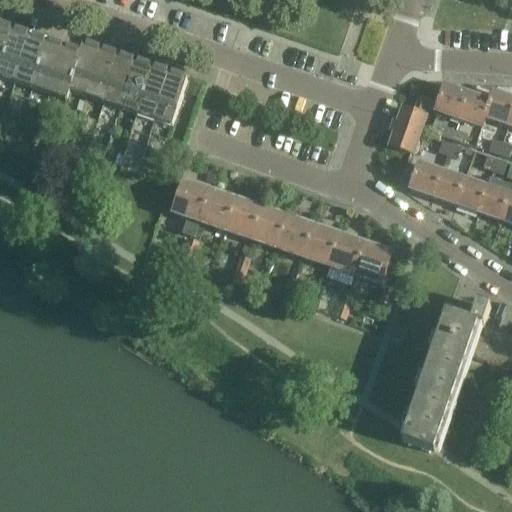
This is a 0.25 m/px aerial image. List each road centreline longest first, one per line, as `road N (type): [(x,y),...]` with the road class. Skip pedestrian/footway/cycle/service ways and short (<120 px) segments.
road 1 (residential): [(375,111),(37,0)]
road 2 (residential): [(511,289),(350,189)]
road 3 (residential): [(350,189),(203,143)]
